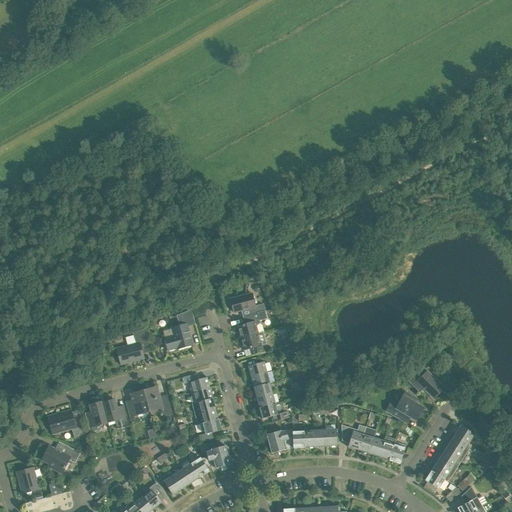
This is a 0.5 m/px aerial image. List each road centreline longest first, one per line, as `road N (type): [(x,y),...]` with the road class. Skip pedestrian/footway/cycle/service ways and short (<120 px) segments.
road 1 (residential): [(0,457),(19,441),(37,403),(221,353)]
road 2 (track): [(0,287),(115,252),(155,260),(177,297),(201,287)]
road 3 (residential): [(394,489),(326,470),(257,482)]
road 4 (residential): [(257,482),(221,353)]
